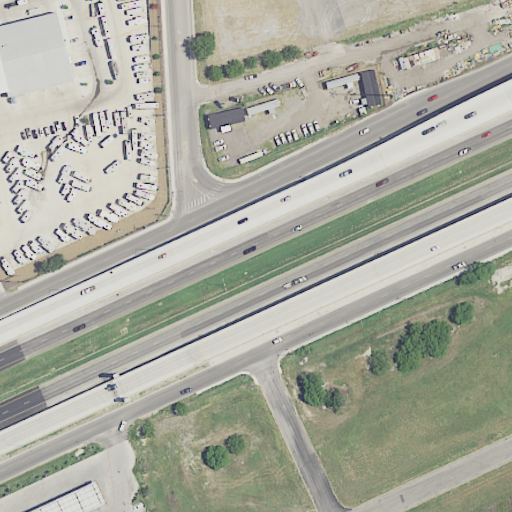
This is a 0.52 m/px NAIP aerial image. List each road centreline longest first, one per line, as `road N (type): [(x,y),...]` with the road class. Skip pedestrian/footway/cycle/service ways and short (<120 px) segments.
road 1 (motorway): [(511,124),(0,361)]
road 2 (motorway): [(0,413),(511,179)]
road 3 (secondary): [(0,469),(511,237)]
road 4 (motorway): [(411,142),(0,335)]
road 5 (motorway): [(196,350),(511,208)]
road 6 (tertiary): [(191,226),(178,0)]
road 7 (motorway): [(0,440),(196,350)]
road 8 (secondary): [(191,226),(0,313)]
road 9 (residential): [(257,349),(331,511)]
road 10 (secondary): [(416,121),(257,195)]
road 11 (residential): [(511,447),(374,511)]
